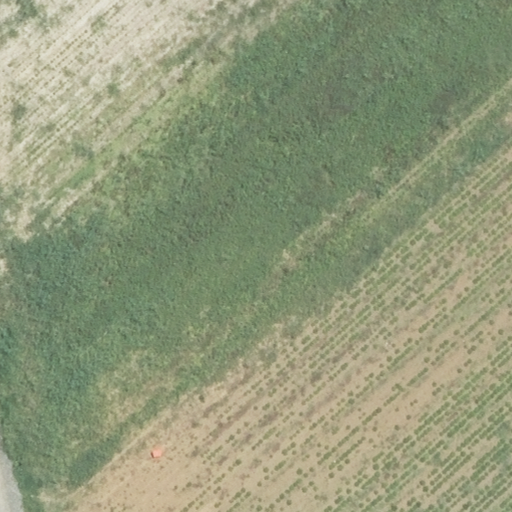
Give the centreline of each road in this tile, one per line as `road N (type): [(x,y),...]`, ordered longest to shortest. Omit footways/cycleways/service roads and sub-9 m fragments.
road 1 (unknown): [(278,0),(511,179)]
road 2 (unknown): [(264,0),(216,22),(154,28),(92,14),(69,0)]
